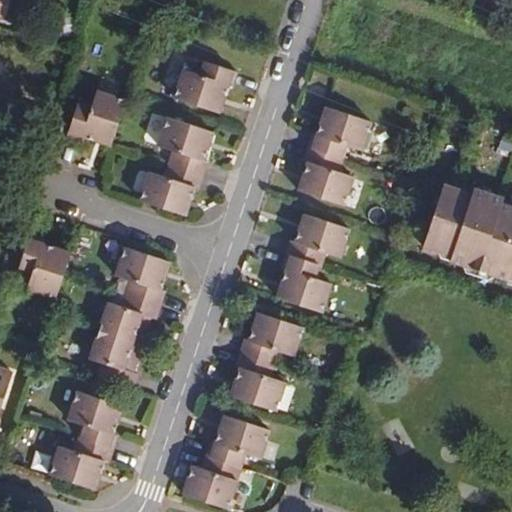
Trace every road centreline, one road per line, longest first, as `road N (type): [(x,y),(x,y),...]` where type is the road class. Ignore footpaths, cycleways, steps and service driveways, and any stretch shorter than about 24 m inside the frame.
road 1 (residential): [(146,511),(229,244)]
road 2 (residential): [(229,244),(312,0)]
road 3 (residential): [(49,190),(229,244)]
